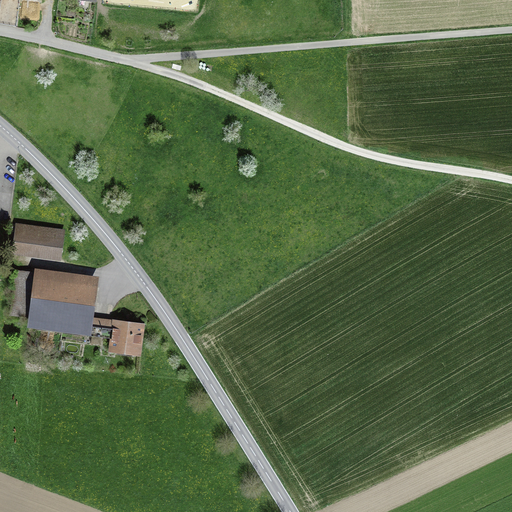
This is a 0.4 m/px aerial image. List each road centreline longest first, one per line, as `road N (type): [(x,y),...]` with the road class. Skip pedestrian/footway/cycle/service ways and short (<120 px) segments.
road 1 (track): [(511,180),(374,156),(126,60),(511,29)]
road 2 (secondary): [(289,511),(150,292),(0,124)]
road 3 (unclassified): [(0,30),(126,60)]
